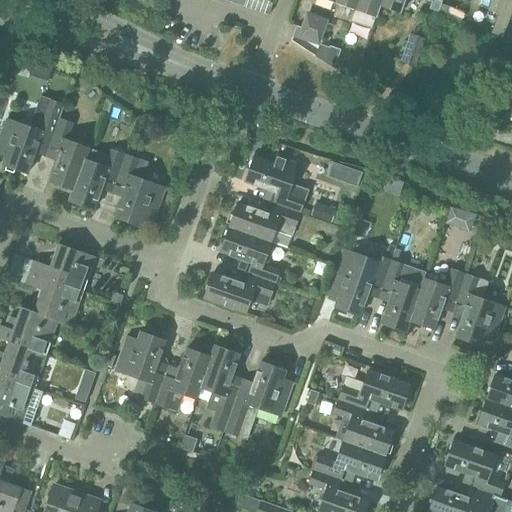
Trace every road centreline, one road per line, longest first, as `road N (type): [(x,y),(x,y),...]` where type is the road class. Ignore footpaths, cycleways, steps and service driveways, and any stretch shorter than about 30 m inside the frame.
road 1 (residential): [(170,263),(158,294),(304,343),(319,331),(438,373),(402,511)]
road 2 (unclassified): [(511,178),(249,91)]
road 3 (residential): [(249,91),(236,124),(214,135),(170,263)]
road 4 (residential): [(0,225),(6,207),(170,263)]
road 5 (unclassified): [(0,15),(114,53),(162,57)]
road 6 (residential): [(115,424),(102,455),(0,422)]
road 7 (unclassified): [(162,57),(124,31),(48,0)]
